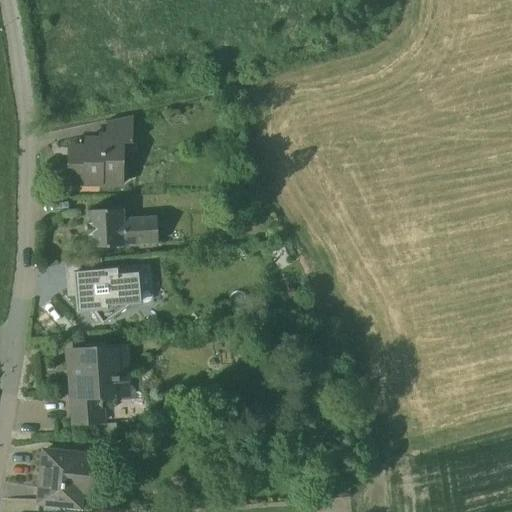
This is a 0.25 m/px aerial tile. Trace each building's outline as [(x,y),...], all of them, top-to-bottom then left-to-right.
[(134,116),(108,122),(108,136),(117,136),(116,143),(133,143),(134,116)] [(101,140),(86,140),(86,148),(71,147),(71,176),(85,177),(85,181),(101,181),(100,185),(122,186),(123,154),(116,154),(116,143),(117,136),(108,136),(101,136),(101,140)] [(123,210),(88,212),(90,247),(125,246),(125,244),(158,243),(157,218),(124,219),(123,210)] [(117,269),(67,273),(69,295),(77,295),(78,311),(94,310),(103,324),(132,303),(140,302),(139,292),(144,286),(143,273),(117,275),(117,269)] [(113,348),(69,351),(70,367),(77,366),(79,396),(72,396),(74,423),(103,421),(102,396),(116,395),(115,381),(120,380),(119,379),(128,378),(127,360),(114,361),(113,348)] [(77,454),(44,452),(40,504),(68,506),(69,490),(93,492),(96,459),(77,458),(77,454)]
